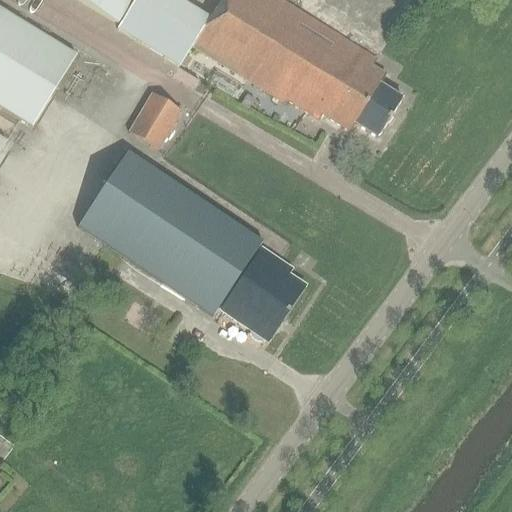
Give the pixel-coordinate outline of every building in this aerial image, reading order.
[(72,0),(117,27),(133,0),(72,0)] [(193,50),(210,22),(174,0),(137,0),(118,31),(180,70),(193,50)] [(387,80),(383,78),(370,70),(375,61),(277,0),(224,0),(210,22),(193,50),(284,107),(286,103),(319,123),(322,117),(353,137),(357,131),(376,143),(401,103),(381,90),(387,80)] [(0,14),(0,110),(34,131),(77,61),(0,14)] [(180,115),(151,98),(128,136),(157,154),(180,115)] [(247,112),(253,102),(246,98),(240,108),(247,112)] [(77,229),(211,319),(262,243),(127,154),(77,229)] [(219,321),(222,316),(248,333),(247,335),(247,338),(249,341),(252,343),(254,345),(258,345),(261,345),(262,343),(266,346),(274,335),(300,297),(299,297),(306,287),(282,272),(286,266),(272,257),(274,253),(263,245),(214,317),(219,321)]
